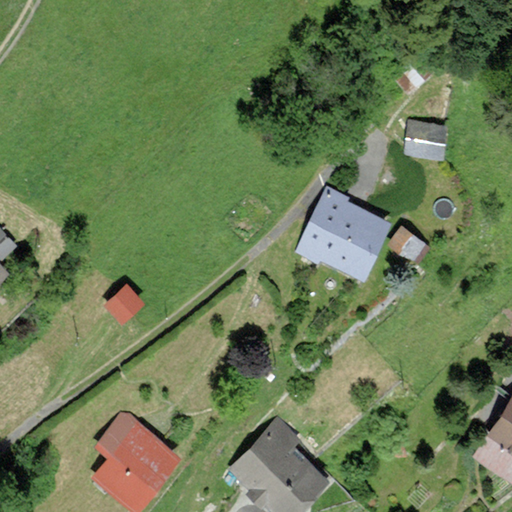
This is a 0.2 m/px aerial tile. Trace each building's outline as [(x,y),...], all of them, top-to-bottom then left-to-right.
[(408,90),(433,65),(417,49),(392,73),(408,90)] [(446,123),(409,119),(405,153),(442,157),(446,123)] [(356,278),(385,217),(327,190),(298,251),(356,278)] [(427,245),(402,227),(391,241),(416,259),(427,245)] [(0,228),(0,254),(1,256),(14,245),(0,228)] [(126,284),(106,302),(121,319),(141,300),(126,284)] [(511,392),(472,458),(511,482),(511,392)] [(129,410),(100,444),(112,454),(94,475),(131,508),(179,454),(160,438),(129,410)] [(275,426),(234,467),(279,511),(292,511),(327,477),(275,426)]
